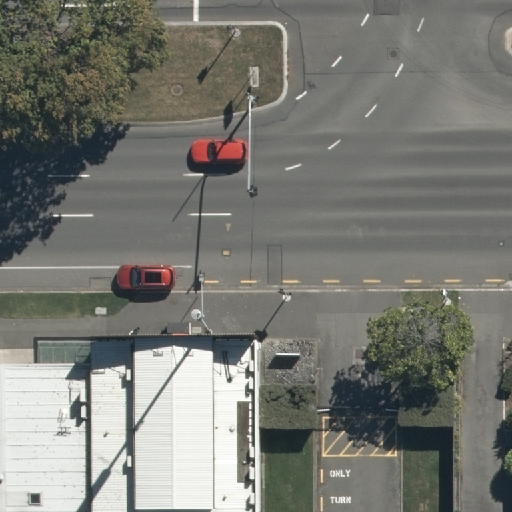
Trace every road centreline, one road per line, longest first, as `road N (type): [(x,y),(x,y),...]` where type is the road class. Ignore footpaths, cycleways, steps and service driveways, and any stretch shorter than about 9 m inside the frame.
road 1 (primary): [(430,190),(0,193)]
road 2 (primary): [(429,0),(430,190)]
